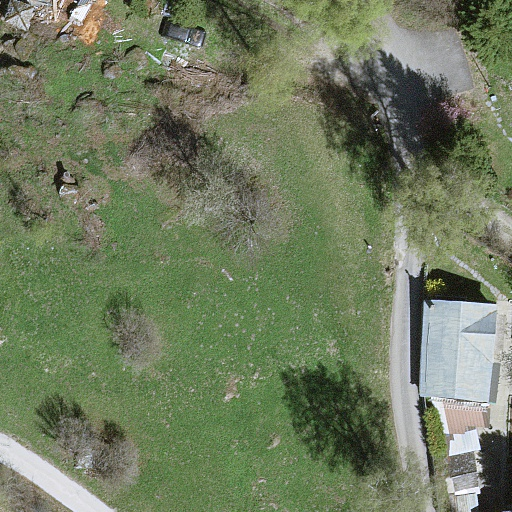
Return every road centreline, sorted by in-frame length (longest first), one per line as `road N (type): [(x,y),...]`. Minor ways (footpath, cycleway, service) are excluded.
road 1 (residential): [(359,0),(381,47),(409,168),(403,396),(418,511)]
road 2 (track): [(511,234),(440,176),(409,168)]
